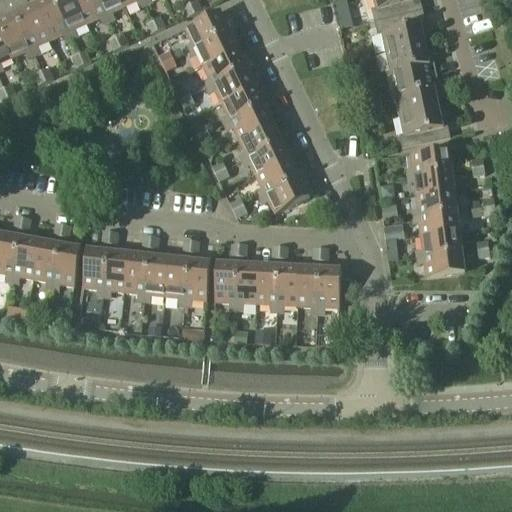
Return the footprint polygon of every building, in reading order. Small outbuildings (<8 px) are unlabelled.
[(87,28),(73,0),(53,0),(52,1),(71,42),(77,39),(75,33),(87,28)] [(108,25),(96,0),(73,0),(87,28),(99,22),(101,28),(108,25)] [(124,11),(118,0),(96,0),(108,25),(114,22),(112,16),(124,11)] [(145,8),(141,0),(118,0),(124,11),(136,5),(138,11),(145,8)] [(422,14),(417,0),(413,1),(412,0),(371,0),(375,12),(370,13),(374,26),(422,14)] [(71,42),(52,1),(33,9),(49,45),(61,39),(64,45),(71,42)] [(201,15),(196,4),(189,7),(194,18),(201,15)] [(194,18),(189,7),(182,10),(187,21),(194,18)] [(49,45),(33,9),(14,18),(33,59),(40,56),(37,50),(49,45)] [(424,48),(420,29),(425,28),(422,14),(374,26),(377,38),(381,37),(386,56),(424,48)] [(229,36),(220,16),(185,33),(191,46),(185,49),(188,55),(229,36)] [(33,59),(14,18),(0,24),(0,35),(12,62),(24,56),(27,62),(33,59)] [(350,18),(339,20),(341,31),(353,29),(350,18)] [(165,31),(160,21),(152,24),(157,35),(165,31)] [(157,35),(152,24),(145,27),(150,38),(157,35)] [(0,67),(12,62),(0,35),(0,74),(3,73),(0,67)] [(238,54),(229,36),(188,55),(191,62),(197,59),(203,71),(238,54)] [(127,48),(122,38),(115,41),(120,52),(127,48)] [(120,52),(115,41),(108,44),(113,55),(120,52)] [(436,79),(433,66),(428,67),(424,48),(386,56),(390,75),(385,76),(388,89),(436,79)] [(247,72),(238,54),(203,71),(208,83),(203,86),(206,92),(247,72)] [(90,66),(85,55),(78,58),(83,69),(90,66)] [(172,63),(169,56),(158,61),(162,68),(172,63)] [(83,69),(78,58),(71,61),(76,72),(83,69)] [(165,75),(176,70),(172,63),(162,68),(165,75)] [(53,83),(48,72),(40,75),(45,86),(53,83)] [(256,91),(247,72),(206,92),(209,98),(215,96),(220,108),(256,91)] [(45,86),(40,75),(33,79),(38,89),(45,86)] [(363,76),(351,78),(354,94),(366,91),(363,76)] [(438,111),(434,92),(438,91),(436,79),(388,89),(390,102),(395,101),(399,120),(438,111)] [(16,100),(11,89),(3,92),(8,103),(16,100)] [(264,109),(256,91),(220,108),(226,119),(220,122),(224,129),(264,109)] [(8,103),(3,92),(0,93),(0,103),(1,106),(8,103)] [(190,100),(187,92),(176,98),(179,105),(190,100)] [(183,112),(194,107),(190,100),(179,105),(183,112)] [(273,127),(264,109),(224,129),(227,135),(232,132),(238,144),(273,127)] [(447,129),(442,130),(438,111),(399,120),(403,138),(398,139),(401,153),(450,143),(447,129)] [(282,146),(273,127),(238,144),(244,156),(238,159),(241,165),(282,146)] [(208,136),(204,129),(193,134),(197,142),(208,136)] [(200,149),(211,143),(208,136),(197,142),(200,149)] [(291,164),(282,146),(241,165),(244,172),(250,169),(256,181),(291,164)] [(452,175),(449,154),(410,158),(412,172),(406,173),(407,180),(452,175)] [(483,171),(482,163),(470,165),(471,172),(483,171)] [(300,182),(291,164),(256,181),(262,193),(256,196),(259,202),(300,182)] [(225,173),(222,166),(211,171),(215,178),(225,173)] [(471,172),(472,180),(484,179),(483,171),(471,172)] [(218,185),(229,180),(225,173),(215,178),(218,185)] [(454,195),(452,175),(407,180),(407,188),(414,187),(415,200),(454,195)] [(259,202),(262,209),(268,206),(274,219),(309,202),(300,182),(259,202)] [(457,215),(454,195),(415,200),(417,213),(411,214),(412,221),(457,215)] [(243,210),(240,202),(229,208),(232,215),(243,210)] [(494,210),(493,203),(482,204),(483,212),(494,210)] [(395,208),(380,209),(381,222),(396,221),(395,208)] [(236,222),(247,217),(243,210),(232,215),(236,222)] [(483,212),(484,220),(495,218),(494,210),(483,212)] [(459,236),(457,215),(412,221),(412,228),(419,227),(420,240),(459,236)] [(23,222),(15,221),(13,232),(21,234),(23,222)] [(21,234),(29,235),(31,223),(23,222),(21,234)] [(63,229),(55,228),(53,240),(61,241),(63,229)] [(401,228),(382,229),(383,242),(402,241),(401,228)] [(69,243),(71,231),(63,229),(61,241),(69,243)] [(110,236),(102,235),(101,247),(109,248),(110,236)] [(117,249),(118,237),(110,236),(109,248),(117,249)] [(462,256),(459,236),(420,240),(422,253),(416,254),(417,261),(462,256)] [(19,242),(0,238),(0,277),(5,279),(4,285),(11,286),(19,242)] [(151,240),(143,240),(141,251),(149,252),(151,240)] [(159,241),(151,240),(149,252),(157,253),(159,241)] [(39,245),(19,242),(11,286),(18,288),(19,281),(32,284),(39,245)] [(191,245),(183,244),(182,256),(190,257),(191,245)] [(489,253),(488,244),(476,246),(477,254),(489,253)] [(59,249),(39,245),(32,284),(45,286),(44,292),(51,294),(59,249)] [(190,257),(198,258),(199,246),(191,245),(190,257)] [(239,249),(231,248),(230,260),(238,261),(239,249)] [(51,294),(58,295),(60,288),(73,291),(80,253),(59,249),(51,294)] [(238,261),(246,261),(247,249),(239,249),(238,261)] [(279,251),(272,250),(271,262),(279,263),(279,251)] [(279,263),(287,263),(287,251),(279,251),(279,263)] [(320,253),(312,252),(312,264),(320,265),(320,253)] [(328,253),(320,253),(320,265),(328,265),(328,253)] [(398,253),(386,254),(387,264),(399,262),(398,253)] [(478,262),(490,260),(489,253),(477,254),(478,262)] [(108,256),(87,254),(82,292),(96,294),(96,300),(103,301),(108,256)] [(128,258),(108,256),(103,301),(110,302),(111,295),(124,297),(128,258)] [(464,277),(462,256),(417,261),(418,268),(424,268),(426,282),(464,277)] [(148,260),(128,258),(124,297),(137,298),(136,305),(143,305),(148,260)] [(169,263),(148,260),(143,305),(151,306),(151,300),(164,301),(169,263)] [(189,265),(169,263),(164,301),(178,303),(177,309),(184,310),(189,265)] [(210,267),(189,265),(184,310),(191,311),(192,304),(206,306),(210,267)] [(238,269),(217,268),(215,307),(229,307),(228,314),(235,314),(238,269)] [(258,270),(238,269),(235,314),(243,314),(243,308),(256,309),(258,270)] [(279,271),(258,270),(256,309),(269,309),(269,316),(276,316),(279,271)] [(299,272),(279,271),(276,316),(283,316),(284,310),(297,311),(299,272)] [(319,273),(299,272),(297,311),(310,311),(310,318),(317,318),(319,273)] [(317,318),(324,318),(325,312),(339,312),(340,274),(319,273),(317,318)] [(18,310),(16,321),(25,323),(27,312),(18,310)] [(149,328),(148,339),(160,340),(161,330),(149,328)] [(256,333),(255,348),(269,348),(270,333),(256,333)] [(234,334),(234,347),(246,348),(246,334),(234,334)] [(326,339),(326,351),(336,351),(336,339),(326,339)]
